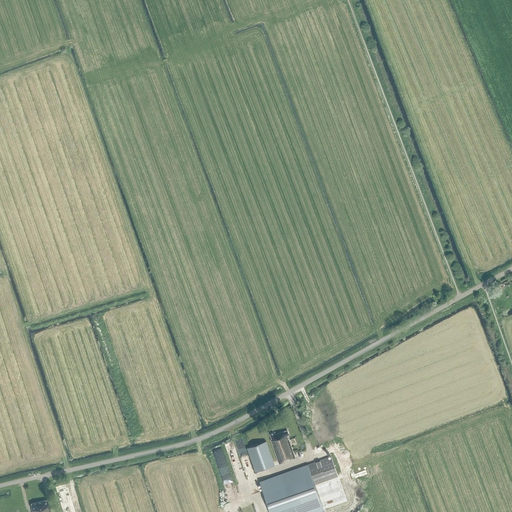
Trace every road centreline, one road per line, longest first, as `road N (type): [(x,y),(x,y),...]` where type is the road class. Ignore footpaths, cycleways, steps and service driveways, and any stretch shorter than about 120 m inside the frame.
road 1 (unclassified): [(0,486),(195,441),(511,268)]
road 2 (unknown): [(287,393),(309,452),(253,477),(232,504)]
